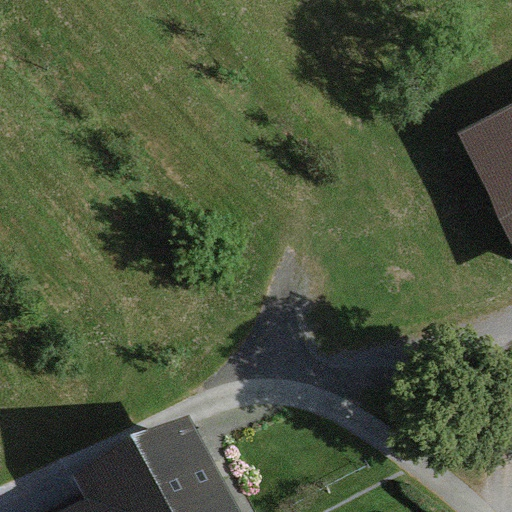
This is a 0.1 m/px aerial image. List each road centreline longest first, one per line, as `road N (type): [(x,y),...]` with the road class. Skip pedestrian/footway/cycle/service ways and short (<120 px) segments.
road 1 (track): [(0,502),(218,394),(269,391),(321,397),(386,426),(483,511)]
road 2 (track): [(269,391),(298,256)]
